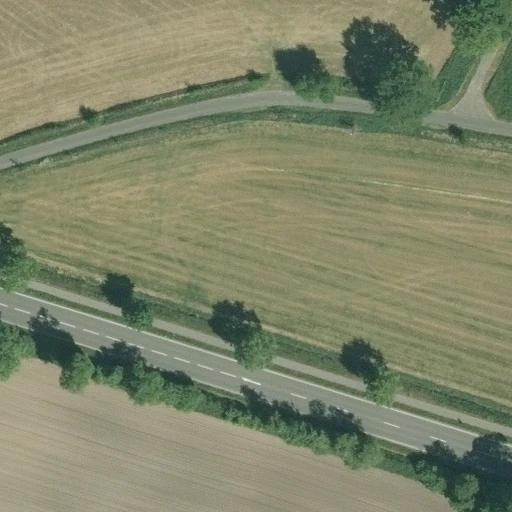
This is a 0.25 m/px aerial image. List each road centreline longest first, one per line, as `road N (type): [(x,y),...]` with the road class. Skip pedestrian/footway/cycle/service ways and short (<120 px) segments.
road 1 (secondary): [(511,463),(0,302)]
road 2 (unclassified): [(0,166),(217,112),(301,105),(458,125)]
road 3 (unclassified): [(458,125),(508,0)]
